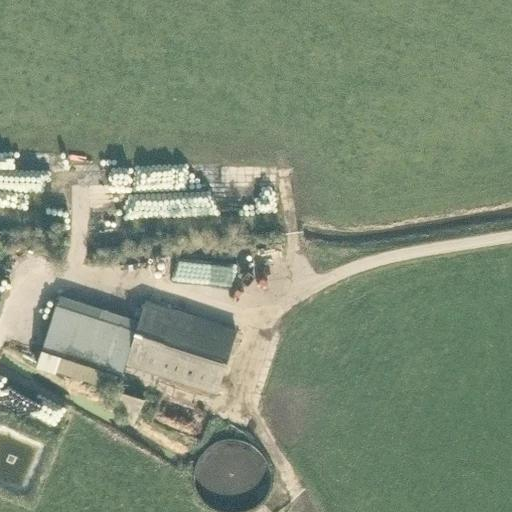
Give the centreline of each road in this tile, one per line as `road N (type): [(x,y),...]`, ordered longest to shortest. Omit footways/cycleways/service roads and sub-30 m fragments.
road 1 (unclassified): [(511,235),(361,265),(271,314)]
road 2 (track): [(310,511),(227,388),(248,319)]
road 3 (track): [(0,332),(34,268),(150,288)]
road 4 (track): [(300,294),(284,175)]
